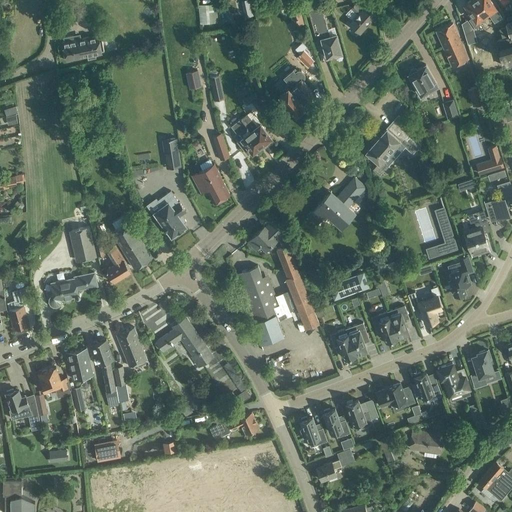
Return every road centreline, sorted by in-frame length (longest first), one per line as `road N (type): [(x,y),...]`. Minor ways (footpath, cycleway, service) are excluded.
road 1 (tertiary): [(183,270),(437,0)]
road 2 (residential): [(274,409),(433,350),(476,317)]
road 3 (tertiary): [(0,356),(120,309),(183,270)]
road 4 (residential): [(274,409),(183,270)]
